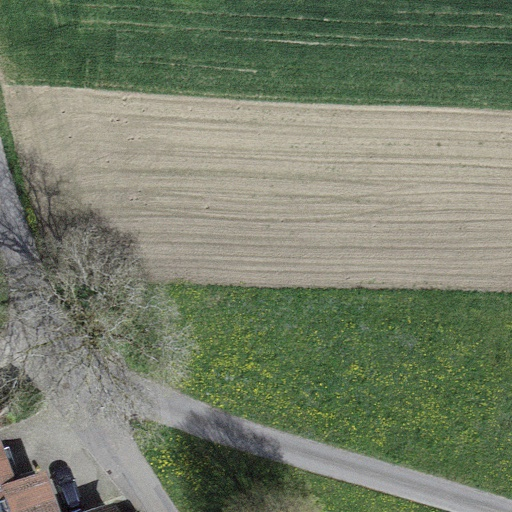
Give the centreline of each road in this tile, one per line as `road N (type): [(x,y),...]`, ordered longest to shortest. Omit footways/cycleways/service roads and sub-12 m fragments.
road 1 (unclassified): [(84,386),(497,511)]
road 2 (unclassified): [(0,197),(84,386)]
road 3 (unclassified): [(160,511),(84,386)]
